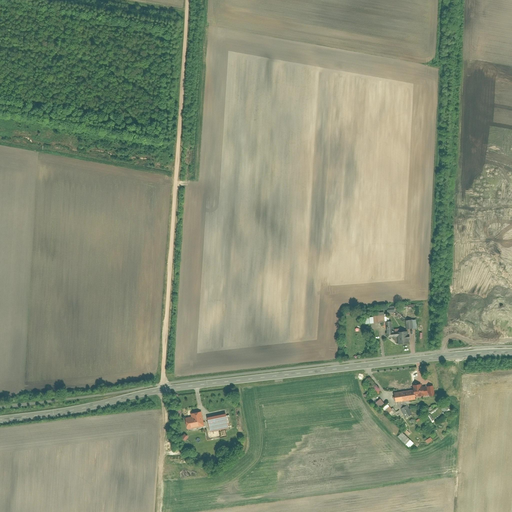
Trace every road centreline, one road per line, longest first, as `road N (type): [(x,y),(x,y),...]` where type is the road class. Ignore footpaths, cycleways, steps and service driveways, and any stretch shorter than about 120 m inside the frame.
road 1 (tertiary): [(511,351),(168,389),(0,419)]
road 2 (track): [(163,383),(188,0)]
road 3 (track): [(162,390),(157,511)]
